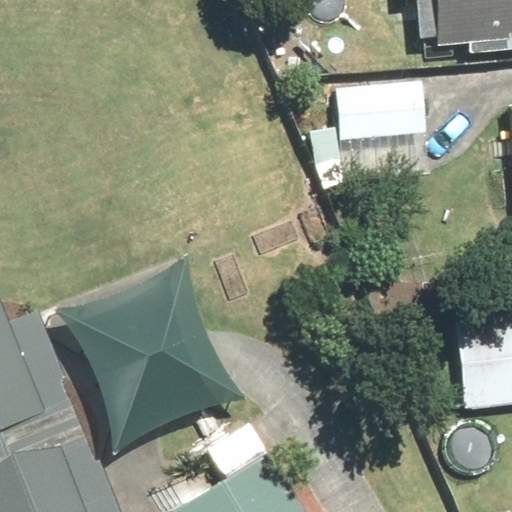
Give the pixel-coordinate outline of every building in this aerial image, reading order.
[(511,0),(428,0),(433,47),(507,40),(508,52),(511,51),(511,0)] [(416,85),(328,88),(331,184),(419,181),(416,85)] [(170,260),(46,312),(105,453),(229,401),(170,260)] [(511,307),(451,310),(456,413),(511,410),(511,307)] [(0,439),(34,424),(0,344),(0,439)] [(460,414),(417,434),(448,501),(491,482),(460,414)] [(0,511),(71,511),(45,446),(0,463),(0,511)] [(305,511),(279,468),(205,511),(305,511)]
